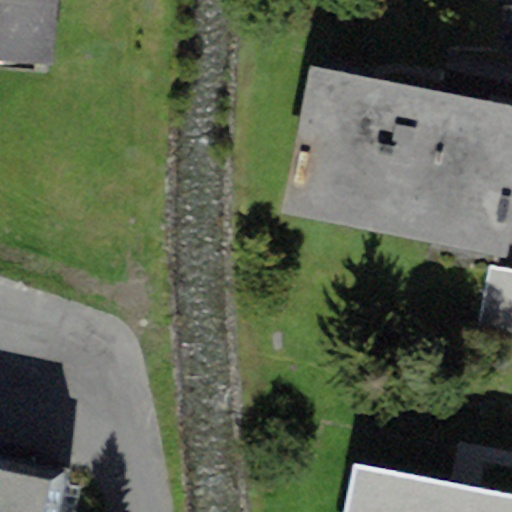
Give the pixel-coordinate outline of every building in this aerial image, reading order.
[(0,0),(0,60),(50,64),(55,0),(0,0)] [(504,257),(507,246),(511,246),(511,106),(309,67),(280,214),(504,257)] [(511,341),(511,270),(489,266),(476,334),(511,341)] [(511,511),(511,496),(352,465),(343,511),(511,511)] [(0,511),(54,511),(62,480),(0,466),(0,511)]
